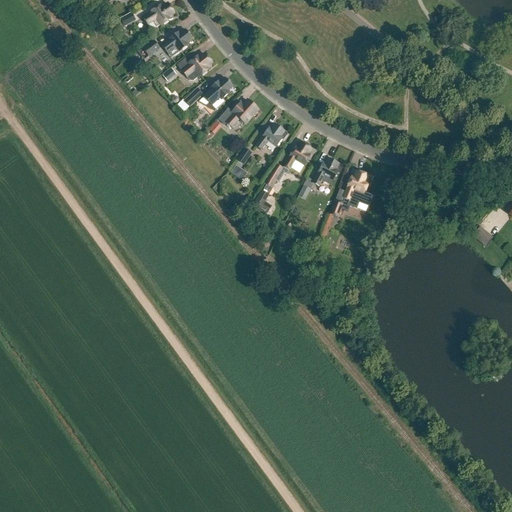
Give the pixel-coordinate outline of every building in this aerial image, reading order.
[(173,14),(168,5),(162,9),(160,7),(151,12),(152,14),(143,20),(147,26),(152,23),(156,29),(169,21),(167,18),(173,14)] [(131,14),(120,20),(124,28),(135,21),(131,14)] [(186,44),(192,40),(185,31),(180,35),(178,33),(169,39),(171,41),(162,48),(167,54),(175,47),(180,53),(188,46),(186,44)] [(148,57),(160,49),(155,42),(144,51),(148,57)] [(205,68),(211,63),(204,55),(199,60),(197,57),(189,64),(185,59),(176,66),(186,78),(189,82),(193,82),(199,77),(207,71),(205,68)] [(168,82),(176,75),(172,70),(163,77),(168,82)] [(222,100),(229,94),(227,92),(232,87),(225,79),(220,84),(218,81),(210,89),(211,90),(203,98),(216,111),(225,103),(222,100)] [(197,90),(184,102),(190,108),(202,96),(197,90)] [(242,107),(240,104),(232,113),(228,109),(218,120),(224,126),(226,124),(231,129),(239,120),(244,124),(257,110),(247,101),(242,107)] [(215,135),(221,127),(216,123),(209,130),(215,135)] [(284,141),(287,137),(287,135),(275,125),(270,131),(268,129),(262,137),(255,147),(260,151),(268,142),(276,148),(283,140),(284,141)] [(307,155),(311,149),(301,143),(297,149),(295,147),(289,156),(290,157),(283,167),(289,171),(296,160),(304,166),(310,157),(307,155)] [(245,149),(237,161),(243,166),(252,154),(245,149)] [(339,175),(343,167),(328,159),(325,166),(322,164),(317,173),(317,174),(312,184),(318,188),(321,182),(331,187),(337,174),(339,175)] [(238,165),(232,172),(244,180),(249,173),(238,165)] [(271,188),(283,169),(276,165),(264,184),(271,188)] [(363,194),(367,184),(364,183),(367,176),(356,172),(353,179),(351,178),(347,188),(343,199),(350,202),(354,190),(363,194)] [(306,201),(311,190),(304,186),(299,198),(306,201)] [(264,203),(269,196),(261,191),(252,206),(267,215),(272,207),(264,203)] [(338,218),(343,205),(334,202),(329,215),(338,218)] [(486,248),(494,239),(480,227),(472,236),(486,248)]
